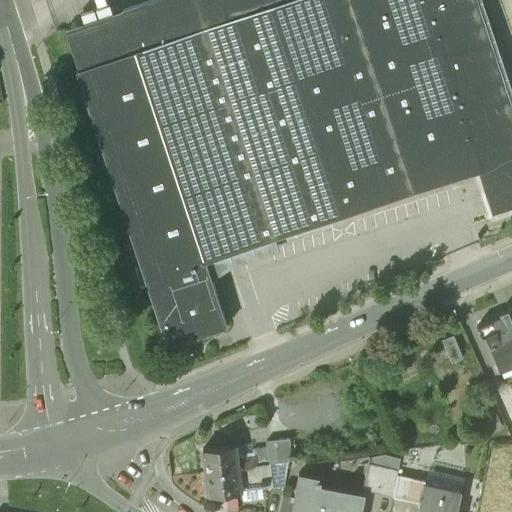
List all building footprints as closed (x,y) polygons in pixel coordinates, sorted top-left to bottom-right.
[(151,0),(122,10),(122,11),(65,30),(78,69),(76,70),(167,346),(227,326),(205,261),(479,170),(511,159),(511,108),(476,0),(151,0)] [(511,159),(479,170),(492,211),(511,204),(511,159)] [(502,315),(478,325),(496,369),(511,362),(511,307),(501,311),(502,315)] [(462,358),(453,336),(442,340),(451,362),(462,358)] [(384,395),(424,377),(414,356),(375,373),(384,395)] [(289,444),(267,447),(269,464),(287,462),(291,461),(289,444)] [(235,445),(203,449),(206,472),(238,468),(237,458),(236,451),(235,445)] [(267,447),(253,449),(254,456),(255,456),(256,465),(269,464),(267,447)] [(237,458),(254,456),(253,449),(236,451),(237,458)] [(254,456),(237,458),(238,468),(256,465),(255,456),(254,456)] [(287,462),(269,464),(272,486),(283,485),(287,462)] [(398,469),(369,463),(364,489),(393,495),(397,474),(398,469)] [(256,465),(238,468),(241,490),(272,486),(269,464),(256,465)] [(238,468),(206,472),(208,494),(241,490),(238,468)] [(319,476),(299,472),(291,511),(312,511),(318,483),(320,484),(321,480),(319,479),(319,476)] [(425,480),(397,474),(393,495),(419,500),(423,483),(424,483),(425,480)] [(320,484),(318,483),(312,511),(361,511),(365,493),(320,484)] [(424,483),(423,483),(419,500),(417,511),(455,511),(460,490),(424,483)]
